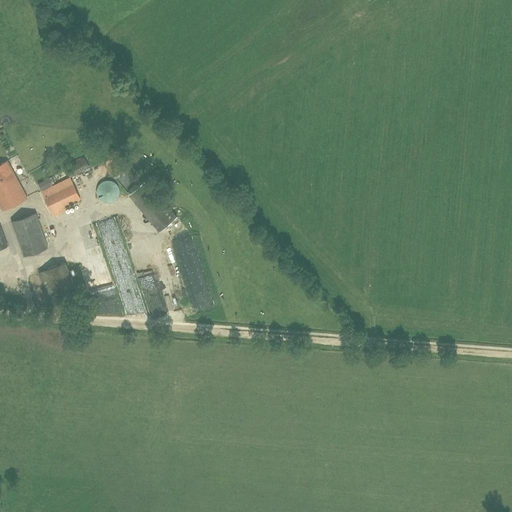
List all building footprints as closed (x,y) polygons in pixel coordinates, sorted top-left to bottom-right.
[(70,177),(89,166),(84,157),(65,168),(70,177)] [(0,205),(2,210),(26,197),(7,160),(0,163),(0,205)] [(49,178),(38,183),(41,191),(52,185),(49,178)] [(51,213),(81,199),(72,182),(43,197),(51,213)] [(99,184),(101,203),(120,201),(119,182),(99,184)] [(57,236),(0,231),(0,284),(45,288),(46,271),(55,271),(57,236)] [(139,294),(136,285),(130,287),(126,274),(121,276),(129,297),(131,296),(129,292),(133,291),(135,296),(139,294)]
